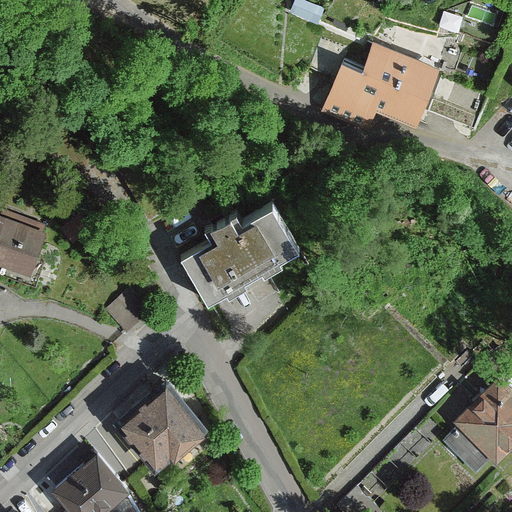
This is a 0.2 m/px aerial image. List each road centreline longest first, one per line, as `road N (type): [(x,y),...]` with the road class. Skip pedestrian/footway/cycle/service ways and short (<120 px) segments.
road 1 (unclassified): [(511,185),(286,100),(115,0)]
road 2 (residential): [(0,495),(181,316)]
road 3 (residential): [(181,316),(284,511)]
road 4 (residential): [(93,154),(181,316)]
